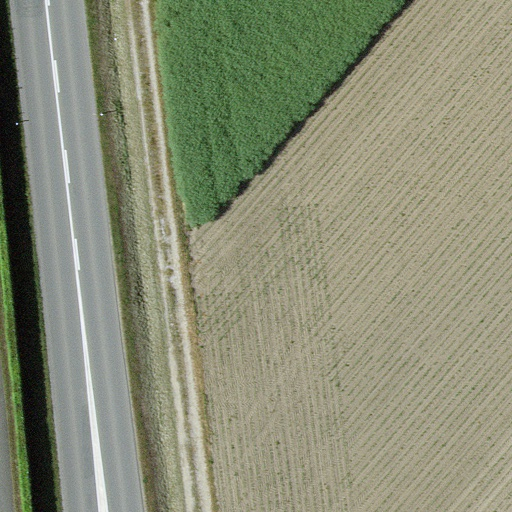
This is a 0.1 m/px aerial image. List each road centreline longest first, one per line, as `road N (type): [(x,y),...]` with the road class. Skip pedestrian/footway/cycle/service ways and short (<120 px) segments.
road 1 (track): [(135,0),(197,511)]
road 2 (tertiary): [(104,511),(47,0)]
